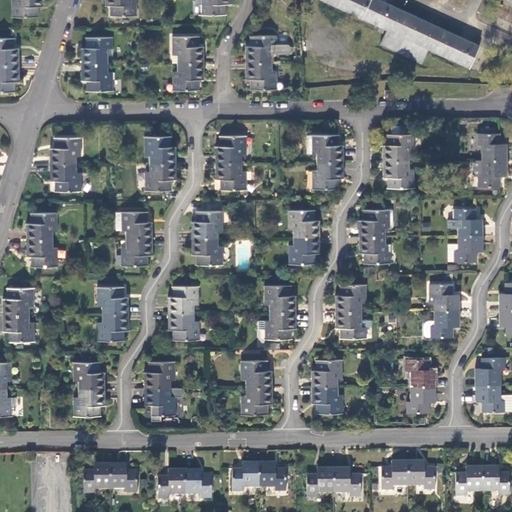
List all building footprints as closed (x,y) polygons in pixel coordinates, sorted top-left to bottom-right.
[(42,0),(11,0),(12,17),(38,17),(38,16),(36,16),(36,6),(43,6),(42,0)] [(106,0),(106,5),(113,5),(113,15),(111,15),(111,16),(137,16),(137,0),(106,0)] [(231,0),(194,0),(194,16),(227,16),(227,14),(225,14),(225,5),(231,5),(231,0)] [(429,48),(471,67),(481,45),(383,0),(326,0),(388,28),(380,44),(422,64),(429,48)] [(246,46),(247,63),(273,63),(273,55),(278,55),(287,55),(290,52),(290,47),(287,45),(278,45),(278,35),(251,36),(251,37),(253,37),(254,46),(246,46)] [(83,48),(83,65),(109,64),(109,57),(114,57),(113,37),(88,37),(88,38),(90,38),(89,48),(83,48)] [(173,64),(177,64),(204,64),(204,48),(197,48),(197,38),(199,38),(199,37),(173,37),(173,56),(173,64)] [(0,64),(19,65),(19,49),(12,49),(12,39),(14,39),(14,38),(0,38),(0,64)] [(273,63),(247,63),(247,79),(253,79),(253,88),(252,88),(252,89),(278,90),(278,71),(273,71),(273,63)] [(19,65),(0,64),(0,92),(14,93),(14,91),(12,91),(12,81),(19,82),(19,65)] [(109,64),(83,65),(83,81),(90,81),(90,90),(88,90),(88,91),(114,91),(114,72),(109,72),(109,64)] [(204,64),(177,64),(178,72),(173,72),(173,91),(199,91),(199,90),(197,90),(197,80),(204,80),(204,64)] [(386,90),(386,99),(394,99),(394,90),(386,90)] [(408,125),(393,125),(393,134),(408,134),(408,125)] [(482,143),(482,159),(507,159),(507,143),(501,143),(500,132),(496,133),(496,129),(482,129),(482,133),(478,133),(478,143),(482,143)] [(317,154),(318,161),(344,161),(344,145),(337,145),(337,136),(339,135),(339,134),(313,135),(305,134),(306,153),(313,153),(313,154),(317,154)] [(384,145),(384,160),(410,160),(410,152),(415,152),(415,134),(408,134),(393,134),(388,134),(388,135),(390,135),(390,145),(384,145)] [(217,147),(217,163),(243,162),(243,154),(248,154),(247,135),(220,135),(220,137),(223,137),(223,147),(217,147)] [(150,156),(150,164),(176,163),(176,147),(170,147),(170,138),(172,138),(172,136),(145,137),(145,156),(150,156)] [(51,148),(51,165),(77,165),(77,156),(82,156),(82,137),(55,137),(55,138),(57,138),(57,148),(51,148)] [(482,159),(475,160),(473,162),(473,174),(475,176),(478,176),(482,176),(482,159)] [(507,159),(482,159),(482,176),(478,176),(479,187),(501,187),(501,176),(507,176),(507,159)] [(410,160),(384,160),(384,177),(390,177),(391,187),(388,187),(388,188),(415,188),(415,169),(410,169),(410,160)] [(344,161),(318,161),(318,170),(313,170),(313,188),(340,188),(340,187),(337,187),(337,177),(343,177),(344,161)] [(243,162),(217,163),(217,179),(223,179),(223,188),(221,188),(221,190),(248,190),(248,170),(243,170),(243,162)] [(176,163),(150,164),(150,172),(146,172),(146,191),(172,191),(172,190),(170,189),(170,180),(176,180),(176,163)] [(77,165),(51,165),(51,180),(58,180),(57,190),(56,190),(56,191),(82,191),(82,172),(77,172),(77,165)] [(458,228),(458,235),(483,235),(483,218),(477,219),(477,208),(454,208),(454,219),(448,219),(448,228),(458,228)] [(360,220),(360,236),(386,236),(386,228),(391,228),(391,209),(364,209),(364,210),(366,210),(366,220),(360,220)] [(193,222),(193,238),(219,237),(219,229),(224,229),(223,211),(197,210),(197,212),(199,212),(199,222),(193,222)] [(294,229),(294,237),(320,236),(320,221),(313,221),(313,211),(316,211),(316,210),(289,210),(289,229),(294,229)] [(27,224),(27,240),(53,240),(53,231),(58,231),(58,212),(31,212),(31,214),(33,214),(33,224),(27,224)] [(126,231),(126,239),(152,239),(152,223),(146,223),(146,213),(148,213),(148,212),(121,212),(121,231),(126,231)] [(483,235),(458,235),(458,244),(449,244),(449,262),(477,262),(477,251),(483,251),(483,235)] [(320,236),(294,237),(294,245),(289,245),(289,264),(316,264),(316,263),(314,263),(314,253),(320,253),(320,236)] [(386,236),(360,236),(360,252),(367,252),(367,262),(364,262),(364,263),(391,263),(391,244),(386,244),(386,236)] [(219,237),(193,238),(193,254),(199,254),(199,264),(197,264),(197,265),(224,265),(224,245),(219,245),(219,237)] [(152,239),(126,239),(126,247),(121,247),(121,266),(148,266),(148,265),(146,265),(146,255),(153,255),(152,239)] [(53,240),(27,240),(27,256),(34,256),(34,265),(32,265),(32,267),(58,266),(58,247),(53,247),(53,240)] [(499,294),(500,310),(511,309),(511,282),(506,283),(506,294),(499,294)] [(435,294),(435,310),(460,310),(460,294),(453,294),(453,283),(431,284),(431,294),(435,294)] [(336,295),(336,311),(362,311),(362,303),(367,303),(367,284),(340,284),(340,285),(342,285),(343,295),(336,295)] [(270,304),(270,312),(296,312),(296,296),(289,296),(289,286),(292,286),(291,285),(264,285),(265,304),(270,304)] [(169,297),(169,313),(195,313),(195,305),(200,305),(200,286),(173,286),(173,287),(175,287),(175,297),(169,297)] [(3,299),(3,316),(30,315),(30,307),(34,307),(34,287),(8,288),(8,289),(10,289),(9,299),(3,299)] [(102,307),(102,315),(128,314),(128,298),(122,298),(122,288),(124,288),(124,287),(97,287),(98,306),(102,307)] [(511,309),(500,310),(500,326),(506,326),(507,336),(511,336),(511,309)] [(460,310),(435,310),(435,321),(435,327),(431,327),(431,337),(453,337),(453,327),(460,326),(460,310)] [(362,311),(336,311),(336,327),(343,327),(343,337),(341,337),(340,338),(368,338),(367,319),(362,319),(362,311)] [(296,312),(270,312),(270,320),(265,320),(265,339),(292,339),(292,338),(290,338),(290,328),(297,328),(296,312)] [(195,313),(169,313),(169,329),(175,329),(175,339),(173,339),(173,340),(200,340),(200,321),(195,321),(195,313)] [(128,314),(102,315),(102,322),(98,322),(98,341),(125,341),(125,340),(123,340),(122,330),(129,330),(128,314)] [(30,315),(3,316),(3,331),(10,331),(10,341),(8,341),(8,342),(35,342),(34,323),(30,323),(30,315)] [(435,327),(435,321),(425,321),(423,323),(423,335),(425,337),(431,337),(431,327),(435,327)] [(476,369),(476,385),(501,385),(501,368),(504,368),(504,358),(482,358),(482,369),(476,369)] [(312,371),(312,387),(338,386),(338,378),(343,378),(343,359),(316,359),(316,360),(319,361),(319,370),(312,371)] [(411,370),(411,386),(436,386),(436,369),(429,369),(429,359),(407,359),(407,370),(411,370)] [(246,379),(246,387),(272,387),(272,371),(265,371),(265,361),(267,361),(267,360),(241,361),(241,379),(246,379)] [(145,372),(145,388),(171,388),(171,380),(176,380),(176,361),(149,362),(149,363),(151,363),(151,372),(145,372)] [(0,389),(8,390),(8,382),(13,382),(13,363),(0,362),(0,389)] [(79,381),(79,389),(105,389),(105,373),(98,373),(98,363),(100,363),(101,362),(74,362),(74,381),(79,381)] [(501,385),(476,385),(476,401),(483,401),(483,412),(505,411),(505,401),(501,401),(501,395),(501,385)] [(338,386),(312,387),(312,403),(319,403),(319,413),(316,413),(343,413),(343,394),(338,394),(338,386)] [(436,386),(411,386),(411,402),(408,402),(408,413),(430,413),(430,402),(436,402),(436,386)] [(272,387),(246,387),(246,396),(241,396),(241,415),(268,415),(268,413),(266,413),(266,403),(272,403),(272,387)] [(171,388),(145,388),(145,404),(152,405),(152,414),(149,414),(149,415),(176,415),(176,396),(171,396),(171,388)] [(8,390),(0,389),(0,416),(13,417),(13,397),(8,397),(8,390)] [(105,389),(79,389),(79,397),(74,397),(74,416),(100,416),(100,415),(99,415),(99,406),(105,406),(105,389)] [(511,394),(501,395),(501,401),(505,401),(505,411),(511,410),(511,394)] [(409,486),(408,461),(392,461),(392,468),(382,468),(382,490),(392,490),(392,486),(409,486)] [(425,461),(408,461),(409,486),(425,486),(425,489),(436,489),(436,467),(425,467),(425,461)] [(275,462),(259,463),(260,487),(276,488),(276,491),(286,491),(286,469),(276,469),(275,462)] [(260,487),(259,463),(244,463),(244,469),(233,469),(233,492),(244,492),(244,488),(260,487)] [(110,490),(110,464),(94,464),(94,471),(83,471),(83,493),(94,493),(94,490),(110,490)] [(126,464),(110,464),(110,490),(127,490),(127,493),(137,493),(137,471),(126,471),(126,464)] [(500,466),(483,467),(484,492),(500,491),(500,495),(511,495),(510,473),(500,473),(500,466)] [(484,492),(483,467),(467,467),(468,474),(456,474),(457,496),(467,495),(467,492),(484,492)] [(334,494),(334,468),(318,469),(318,475),(308,475),(308,497),(318,497),(318,494),(334,494)] [(350,468),(334,468),(334,494),(350,494),(351,497),(361,497),(361,475),(350,475),(350,468)] [(201,469),(185,470),(185,495),(201,495),(201,498),(212,498),(212,476),(201,476),(201,469)] [(185,495),(185,470),(168,470),(169,476),(158,477),(158,499),(168,498),(168,495),(185,495)]
